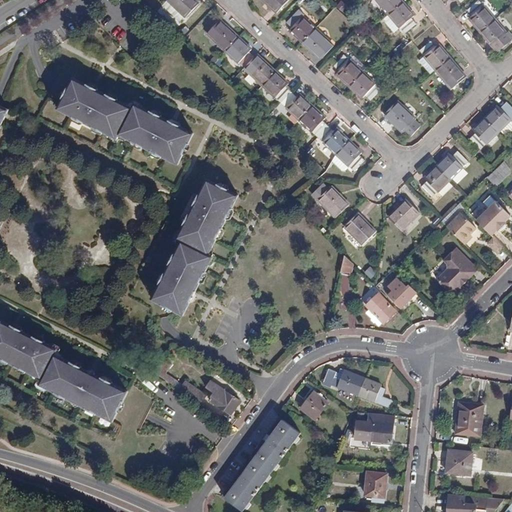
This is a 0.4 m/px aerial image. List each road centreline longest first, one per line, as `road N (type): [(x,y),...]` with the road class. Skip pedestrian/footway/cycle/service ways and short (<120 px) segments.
road 1 (residential): [(190,511),(285,381),(314,354),(347,345),(431,353)]
road 2 (residential): [(406,166),(230,0)]
road 3 (secondary): [(159,511),(0,453)]
road 4 (residential): [(414,511),(431,353)]
road 5 (secondary): [(0,467),(119,511)]
road 6 (residential): [(493,80),(406,166)]
